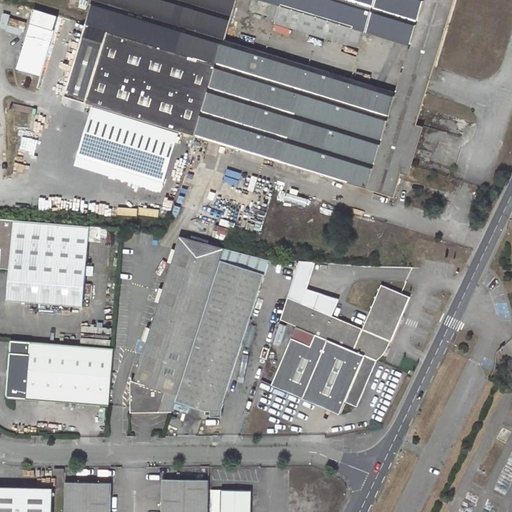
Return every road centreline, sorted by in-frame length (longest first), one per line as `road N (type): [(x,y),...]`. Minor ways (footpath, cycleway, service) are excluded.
road 1 (unknown): [(449,238),(231,168),(210,174),(170,254),(142,282),(118,452)]
road 2 (residential): [(0,444),(16,455),(216,449),(383,461)]
road 3 (unknown): [(429,286),(281,287),(231,450)]
road 4 (unclassified): [(383,461),(511,196)]
road 5 (unknown): [(429,286),(369,414),(347,424),(297,424)]
